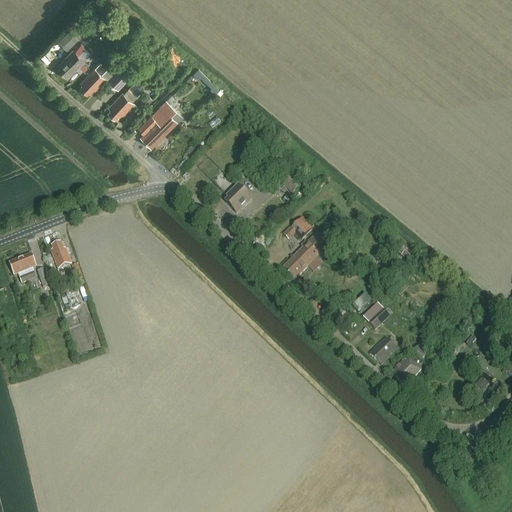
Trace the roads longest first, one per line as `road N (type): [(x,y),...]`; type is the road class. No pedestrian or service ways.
road 1 (tertiary): [(511,401),(480,427),(444,428),(422,416),(215,222),(167,187)]
road 2 (residential): [(167,187),(32,62)]
road 3 (tertiary): [(0,243),(167,187)]
